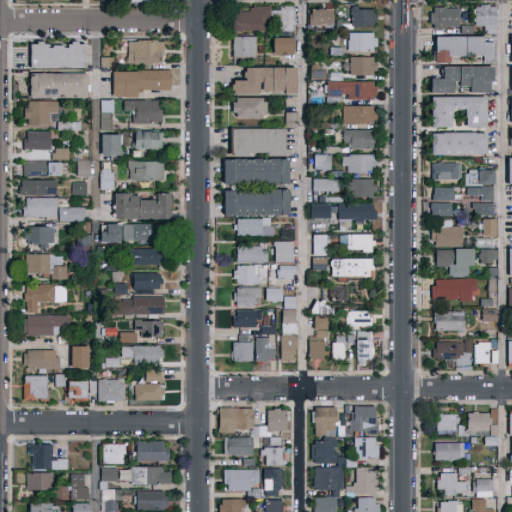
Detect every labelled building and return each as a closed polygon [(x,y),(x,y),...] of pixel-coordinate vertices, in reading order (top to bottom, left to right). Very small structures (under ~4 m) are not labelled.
[(277,30),(292,30),(293,5),(278,4),(277,30)] [(482,32),(495,32),(494,4),(472,4),(472,24),(482,24),(482,32)] [(268,29),(267,5),(246,5),(246,10),(229,11),(229,30),(268,29)] [(456,26),(456,6),(427,6),(427,26),(456,26)] [(331,8),(307,7),(307,23),(331,24),(331,8)] [(349,25),(374,24),(374,7),(349,7),(349,25)] [(345,32),(345,50),(373,50),(372,31),(345,32)] [(479,34),(430,34),(430,60),(447,60),(446,55),(479,54),(479,59),(490,59),(490,39),(479,39),(479,34)] [(230,56),(253,56),(253,35),(230,35),(230,56)] [(269,52),(292,52),(292,36),(269,36),(269,52)] [(127,63),(156,62),(155,54),(162,54),(161,38),(126,39),(127,63)] [(79,65),(79,40),(63,40),(63,43),(42,44),(42,42),(26,42),(26,66),(79,65)] [(347,73),(373,74),(373,56),(348,55),(347,73)] [(449,91),(449,82),(465,82),(465,90),(486,90),(486,79),(490,79),(490,64),(438,65),(438,77),(425,77),(425,91),(449,91)] [(293,66),(240,66),(240,79),(229,78),(229,92),(256,92),(256,90),(293,90),(293,66)] [(307,77),(319,76),(319,68),(307,68),(307,77)] [(168,69),(109,70),(109,95),(138,95),(138,89),(168,88),(168,69)] [(82,95),(81,71),(25,72),(25,96),(82,95)] [(373,80),(324,80),(325,102),(342,102),(342,99),(373,98),(373,80)] [(447,125),(448,107),(461,107),(461,125),(482,125),(483,95),(426,94),(425,125),(447,125)] [(231,97),(231,115),(265,116),(265,97),(231,97)] [(47,124),(48,112),(54,112),(55,99),(23,99),(22,124),(47,124)] [(130,122),(160,122),(159,108),(156,108),(155,99),(120,100),(120,110),(130,110),(130,122)] [(341,123),(373,123),(373,104),(341,105),(341,123)] [(107,109),(99,110),(100,118),(98,118),(99,129),(109,128),(107,109)] [(296,111),(283,111),(283,125),(297,124),(296,111)] [(281,153),(282,127),(227,127),(227,153),(281,153)] [(371,147),(371,128),(341,129),(341,141),(348,141),(348,147),(371,147)] [(160,130),(131,129),(131,147),(160,148),(160,130)] [(48,130),(21,130),(21,148),(29,148),(29,159),(48,158),(48,130)] [(483,131),(426,130),(426,152),(482,153),(483,131)] [(97,153),(117,153),(117,133),(98,133),(97,153)] [(67,158),(67,147),(51,148),(51,159),(67,158)] [(329,153),(312,153),(311,168),(329,169),(329,153)] [(374,153),(340,153),(339,164),(345,164),(344,171),(373,172),(374,153)] [(511,155),(504,156),(503,183),(511,182),(511,155)] [(284,157),(218,157),(218,183),(285,183),(284,157)] [(75,175),(88,175),(87,159),(75,159),(75,175)] [(161,160),(127,159),(126,178),(161,179),(161,160)] [(21,160),(21,174),(60,175),(61,161),(21,160)] [(429,179),(459,178),(459,161),(428,162),(429,179)] [(111,168),(98,168),(97,188),(110,189),(111,168)] [(491,169),(462,168),(462,182),(491,183),(491,169)] [(337,178),(311,177),(311,190),(337,190),(337,178)] [(372,196),(373,178),(349,177),(349,195),(372,196)] [(53,179),(16,178),(15,193),(53,194),(53,179)] [(70,194),(84,194),(84,180),(70,180),(70,194)] [(491,185),(463,186),(463,201),(492,200),(491,185)] [(452,200),(452,186),(430,187),(430,200),(452,200)] [(219,212),(286,214),(286,190),(220,189),(219,212)] [(167,218),(168,191),(154,191),(154,198),(135,198),(135,192),(111,192),(111,217),(167,218)] [(53,215),(53,196),(21,196),(21,216),(53,215)] [(450,201),(428,202),(428,215),(450,215),(450,201)] [(491,201),(470,201),(470,214),(491,214),(491,201)] [(372,203),(335,202),(335,218),(372,219),(372,203)] [(328,203),(307,203),(307,217),(328,218),(328,203)] [(81,206),(56,206),(56,220),(81,220),(81,206)] [(494,217),(480,218),(481,236),(495,235),(494,217)] [(270,235),(270,218),(234,218),(234,235),(270,235)] [(117,223),(99,222),(98,240),(116,240),(117,223)] [(121,240),(154,241),(154,223),(122,222),(121,240)] [(51,225),(23,224),(22,243),(50,244),(51,225)] [(429,245),(461,246),(461,226),(430,226),(429,245)] [(324,254),(323,233),(310,234),(310,255),(324,254)] [(369,233),(337,233),(337,248),(369,248),(369,233)] [(90,234),(80,234),(80,245),(90,245),(90,234)] [(271,261),(290,261),(291,241),(272,240),(271,261)] [(234,261),(265,261),(265,244),(234,245),(234,261)] [(131,264),(158,263),(158,247),(131,247),(131,264)] [(432,247),(432,265),(447,265),(447,275),(468,276),(469,248),(432,247)] [(494,248),(478,249),(478,263),(495,262),(494,248)] [(63,277),(63,264),(59,264),(59,253),(22,253),(22,272),(38,271),(39,275),(47,275),(47,278),(63,277)] [(309,268),(324,269),(324,256),(309,255),(309,268)] [(328,257),(328,275),(369,275),(369,257),(328,257)] [(257,264),(232,265),(232,283),(257,283),(257,264)] [(293,264),(276,264),(275,283),(292,284),(293,264)] [(157,271),(129,272),(130,288),(157,287),(157,271)] [(474,290),(474,278),(430,278),(430,298),(470,298),(470,290),(474,290)] [(126,294),(125,282),(112,283),(113,294),(126,294)] [(63,300),(63,284),(22,284),(23,311),(34,310),(34,300),(63,300)] [(329,298),(343,297),(342,284),(328,284),(329,298)] [(259,304),(259,287),(231,287),(232,305),(259,304)] [(280,300),(280,287),(263,287),(263,300),(280,300)] [(161,313),(161,295),(111,297),(111,314),(161,313)] [(495,307),(471,307),(471,316),(480,316),(480,320),(495,320),(495,307)] [(280,321),(294,322),(294,309),(281,308),(280,321)] [(260,324),(260,309),(229,310),(229,325),(260,324)] [(368,309),(343,310),(343,325),(368,324),(368,309)] [(462,310),(431,311),(432,330),(462,329),(462,310)] [(66,314),(22,314),(22,334),(49,334),(49,325),(66,325),(66,314)] [(324,316),(309,317),(309,328),(324,327),(324,316)] [(160,319),(132,320),(132,330),(139,330),(139,336),(160,335),(160,319)] [(274,332),(273,323),(258,325),(259,334),(274,332)] [(308,357),(322,358),(323,338),(326,338),(326,329),(308,329),(308,357)] [(355,364),(362,364),(362,358),(370,358),(370,330),(355,330),(355,364)] [(134,331),(117,331),(117,342),(135,341),(134,331)] [(332,332),(331,357),(343,358),(344,341),(352,342),(352,333),(332,332)] [(277,359),(294,360),(295,334),(278,333),(277,359)] [(229,341),(229,360),(250,360),(250,340),(243,340),(243,334),(236,334),(236,341),(229,341)] [(253,359),(272,359),(273,337),(254,336),(253,359)] [(470,341),(430,340),(429,357),(459,358),(459,364),(470,364),(470,341)] [(496,362),(495,349),(487,349),(487,341),(471,342),(471,362),(496,362)] [(85,345),(67,344),(67,366),(85,366),(85,345)] [(160,346),(121,344),(120,357),(132,357),(132,361),(160,362),(160,346)] [(55,349),(21,349),(21,367),(55,367),(55,349)] [(118,357),(104,357),(104,366),(118,366),(118,357)] [(159,368),(144,368),(144,381),(160,381),(159,368)] [(62,373),(53,373),(53,385),(62,385),(62,373)] [(20,398),(43,398),(43,374),(20,374),(20,398)] [(121,400),(121,379),(88,378),(87,392),(95,392),(95,400),(121,400)] [(64,399),(84,398),(83,379),(64,380),(64,399)] [(133,399),(162,399),(162,382),(132,382),(133,399)] [(313,405),(312,434),(325,434),(325,430),(334,430),(334,406),(313,405)] [(373,405),(348,405),(349,431),(374,431),(373,405)] [(230,435),(219,435),(218,410),(231,410),(254,410),(255,430),(234,430),(231,434),(230,435)] [(465,411),(464,429),(487,430),(487,411),(465,411)] [(453,430),(453,413),(433,413),(433,429),(453,430)] [(495,436),(483,435),(483,444),(495,444),(495,436)] [(375,457),(375,436),(353,436),(353,456),(375,457)] [(250,454),(250,437),(223,437),(223,454),(250,454)] [(335,439),(312,438),(311,462),(343,463),(343,456),(334,455),(335,439)] [(165,458),(164,440),(133,440),(134,459),(165,458)] [(461,441),(431,442),(432,459),(462,459),(461,441)] [(28,468),(64,468),(65,457),(49,457),(50,443),(25,443),(24,453),(29,453),(28,468)] [(123,443),(101,443),(101,463),(123,463),(123,443)] [(262,465),(279,464),(279,446),(261,446),(262,465)] [(115,480),(116,467),(99,467),(98,480),(115,480)] [(268,485),(262,485),(263,496),(279,496),(279,467),(268,467),(268,485)] [(341,489),(341,467),(312,467),(311,488),(341,489)] [(257,469),(222,468),(222,490),(245,490),(245,496),(258,497),(258,485),(257,485),(257,469)] [(49,472),(23,471),(23,488),(49,488),(49,472)] [(464,480),(454,480),(454,472),(435,472),(435,488),(442,488),(442,496),(452,496),(452,492),(464,492),(464,480)] [(86,498),(86,487),(81,487),(81,473),(67,473),(67,488),(73,488),(74,498),(86,498)] [(491,478),(473,478),(473,496),(490,496),(491,478)] [(64,485),(52,485),(52,498),(64,498),(64,485)] [(120,498),(120,488),(100,488),(101,511),(115,510),(115,498),(120,498)] [(165,509),(165,489),(134,490),(134,509),(165,509)] [(333,511),(334,497),(311,496),(310,511),(333,511)] [(376,511),(376,497),(356,496),(355,509),(345,508),(344,511),(376,511)] [(240,511),(241,498),(219,497),(218,511),(240,511)] [(280,511),(281,499),(263,498),(262,511),(280,511)] [(470,511),(491,511),(491,508),(484,508),(483,498),(471,498),(470,511)] [(23,511),(47,511),(48,502),(24,501),(23,511)] [(436,511),(459,511),(460,501),(437,501),(436,511)] [(69,511),(86,511),(86,502),(69,502),(69,511)]
